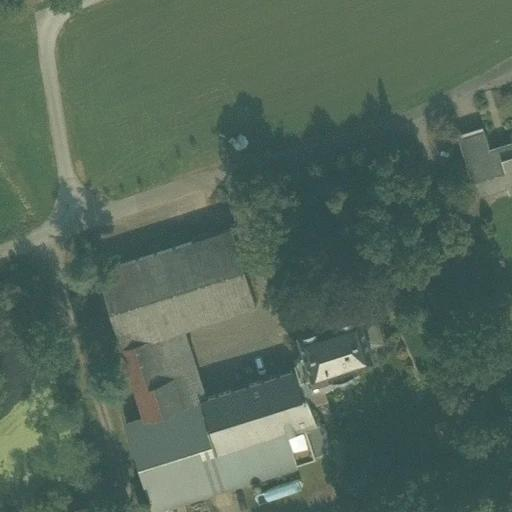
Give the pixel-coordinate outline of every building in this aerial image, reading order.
[(457,134),(465,160),(481,155),(484,158),(490,156),(488,149),(489,149),(482,126),(457,134)] [(465,160),(476,195),(506,185),(511,183),(511,173),(511,172),(511,171),(511,141),(489,149),(488,149),(490,156),(484,158),(481,155),(465,160)] [(98,270),(122,346),(182,327),(256,304),(233,227),(98,270)] [(298,367),(311,404),(316,402),(316,403),(327,400),(324,390),(334,387),(338,380),(335,373),(337,373),(345,372),(352,368),(358,366),(357,360),(374,354),(370,344),(383,340),(376,315),(363,319),(360,309),(347,313),(346,309),(318,317),(320,322),(302,327),(301,329),(300,333),(305,349),(299,350),(295,357),(298,367)] [(204,397),(182,327),(122,346),(144,416),(204,397)] [(298,367),(204,397),(144,416),(126,422),(152,508),(316,457),(315,455),(307,429),(317,425),(316,421),(311,404),(298,367)] [(307,429),(315,455),(329,451),(321,424),(317,425),(307,429)] [(98,511),(96,502),(62,511),(98,511)]
